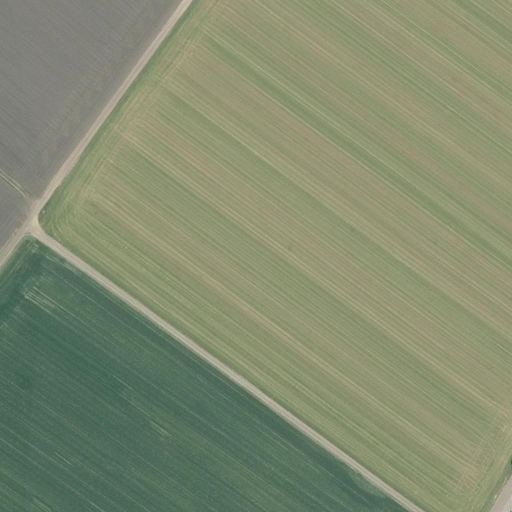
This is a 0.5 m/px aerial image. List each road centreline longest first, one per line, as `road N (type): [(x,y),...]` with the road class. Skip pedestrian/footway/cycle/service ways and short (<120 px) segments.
road 1 (track): [(418,511),(27,221)]
road 2 (track): [(189,0),(27,221)]
